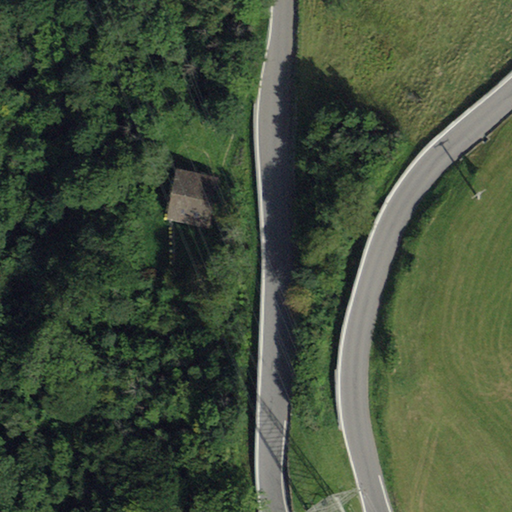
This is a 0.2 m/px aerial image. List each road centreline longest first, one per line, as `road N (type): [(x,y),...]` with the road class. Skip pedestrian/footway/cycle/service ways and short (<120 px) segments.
road 1 (tertiary): [(282,0),(276,511)]
road 2 (tertiary): [(380,511),(353,409),(360,314),(383,239),(427,166),(511,89)]
